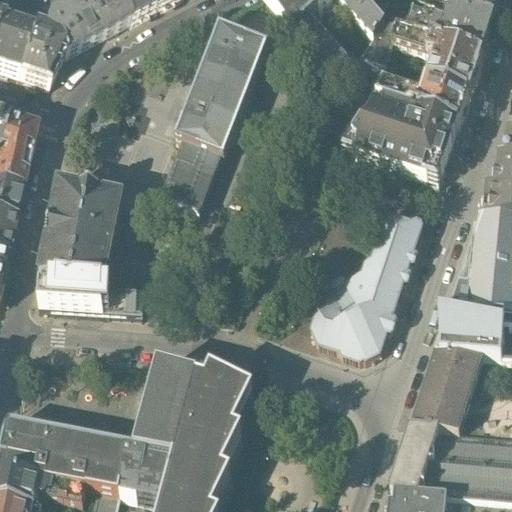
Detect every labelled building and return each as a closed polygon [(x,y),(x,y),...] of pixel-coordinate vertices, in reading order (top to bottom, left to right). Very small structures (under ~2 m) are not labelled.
[(0,34),(0,35),(4,37),(7,29),(15,27),(23,0),(6,0),(0,20),(0,29),(1,30),(0,34)] [(64,18),(69,0),(45,0),(42,12),(64,18)] [(63,66),(129,31),(112,0),(106,0),(46,32),(42,42),(57,52),(63,66)] [(112,0),(129,31),(154,17),(145,0),(112,0)] [(145,0),(154,17),(179,4),(177,0),(145,0)] [(319,19),(302,0),(272,0),(264,8),(317,69),(332,86),(345,76),(346,73),(315,38),(312,36),(307,30),(319,19)] [(356,0),(302,0),(319,19),(340,0),(343,4),(340,8),(340,10),(373,48),(384,31),(364,9),(356,0)] [(356,0),(364,9),(373,0),(356,0)] [(494,26),(502,0),(440,0),(438,7),(452,12),(494,26)] [(417,23),(411,40),(481,64),(494,26),(452,12),(445,33),(417,23)] [(0,29),(0,81),(17,87),(30,46),(19,42),(18,40),(11,38),(9,39),(4,37),(0,35),(0,34),(1,30),(0,29)] [(373,48),(361,66),(386,74),(393,51),(398,36),(384,31),(373,48)] [(398,36),(393,51),(435,65),(427,88),(468,102),(481,64),(411,40),(398,36)] [(47,98),(63,66),(57,52),(42,42),(33,39),(30,46),(17,87),(47,98)] [(269,60),(220,41),(193,109),(176,152),(184,155),(162,211),(199,226),(221,170),(225,171),(269,60)] [(382,87),(376,103),(459,130),(468,102),(427,88),(423,101),(382,87)] [(459,130),(376,103),(367,130),(343,155),(342,159),(348,161),(438,191),(459,130)] [(0,151),(8,128),(0,125),(0,151)] [(0,171),(0,172),(0,195),(25,198),(37,137),(8,128),(0,151),(0,171)] [(511,142),(509,142),(508,154),(505,154),(504,166),(506,166),(506,170),(500,170),(498,185),(511,186),(511,142)] [(481,227),(511,230),(511,186),(498,185),(495,185),(495,188),(496,188),(495,198),(490,200),(489,210),(488,210),(488,212),(489,212),(488,226),(482,225),(481,227)] [(38,284),(43,285),(105,297),(113,254),(124,203),(58,189),(38,284)] [(0,229),(18,232),(25,198),(0,195),(0,229)] [(214,218),(200,253),(239,269),(253,233),(214,218)] [(366,367),(380,360),(387,337),(388,337),(389,337),(389,336),(389,335),(388,335),(391,328),(392,328),(392,326),(391,326),(423,233),(421,229),(417,228),(411,231),(399,227),(387,223),(379,227),(376,237),(379,243),(371,267),(365,270),(362,279),(350,285),(341,282),(335,285),(327,289),(313,333),(311,338),(318,351),(339,358),(342,362),(359,368),(363,366),(366,367)] [(445,334),(435,362),(482,366),(511,368),(511,230),(481,227),(445,334)] [(0,264),(11,266),(18,232),(0,229),(0,264)] [(0,308),(4,304),(11,266),(0,264),(0,308)] [(146,301),(105,297),(43,285),(41,317),(142,323),(146,301)] [(416,423),(412,436),(439,438),(459,440),(482,366),(435,362),(428,384),(416,423)] [(161,375),(137,461),(9,437),(0,480),(0,481),(87,497),(99,500),(96,511),(121,511),(123,505),(159,511),(158,511),(214,511),(229,484),(221,480),(247,441),(238,437),(259,399),(218,378),(212,390),(161,375)] [(391,499),(395,500),(418,502),(439,438),(412,436),(391,499)] [(511,445),(459,440),(439,438),(418,502),(446,505),(511,510),(511,445)] [(84,511),(87,497),(0,481),(0,511),(36,511),(38,508),(58,511),(84,511)] [(389,511),(445,511),(446,505),(418,502),(395,500),(394,511),(389,511)]
